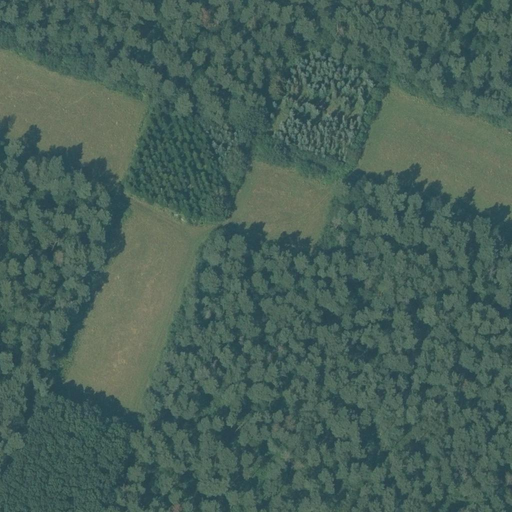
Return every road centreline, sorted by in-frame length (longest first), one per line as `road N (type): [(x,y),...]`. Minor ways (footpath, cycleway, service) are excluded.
road 1 (track): [(296,0),(99,511)]
road 2 (track): [(320,511),(441,202)]
